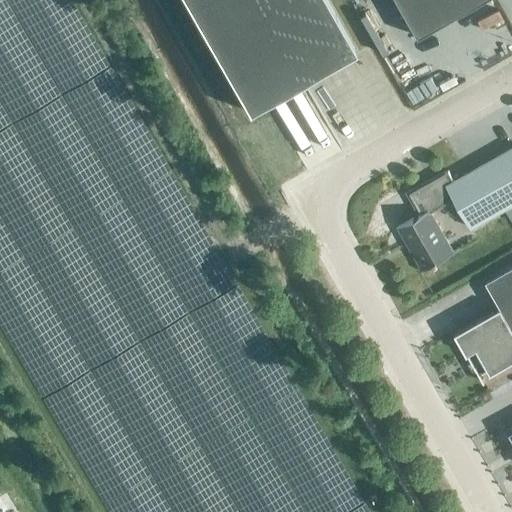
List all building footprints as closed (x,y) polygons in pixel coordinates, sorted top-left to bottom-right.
[(184,0),(249,112),(355,51),(325,0),(184,0)] [(391,0),(412,37),(476,0),(391,0)] [(498,0),(485,0),(480,3),(495,26),(510,17),(498,0)] [(436,71),(408,87),(414,98),(443,82),(436,71)] [(395,227),(420,270),(461,247),(461,246),(452,251),(429,212),(454,198),(470,227),(511,203),(511,146),(453,179),(448,170),(409,192),(421,213),(395,227)] [(500,306),(455,332),(483,382),(484,381),(482,377),(511,359),(511,264),(485,280),(500,306)] [(501,391),(511,385),(511,375),(496,384),(501,391)]
